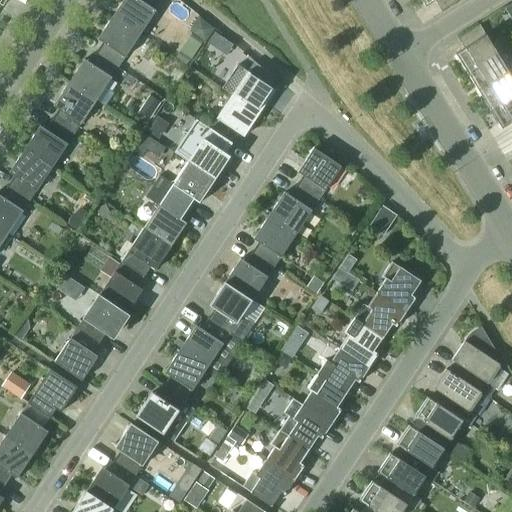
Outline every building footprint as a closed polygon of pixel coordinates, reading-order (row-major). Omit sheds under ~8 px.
[(123,0),(113,16),(140,34),(156,10),(146,4),(147,0),(123,0)] [(421,0),(425,6),(435,1),(441,11),(458,0),(421,0)] [(118,67),(140,34),(113,16),(97,39),(102,43),(96,52),(118,67)] [(198,18),(191,28),(190,31),(193,34),(203,43),(213,30),(198,18)] [(455,54),(467,73),(497,54),(479,25),(458,38),(464,48),(455,54)] [(215,46),(221,37),(215,32),(208,42),(215,46)] [(191,35),(178,54),(190,62),(202,43),(191,35)] [(505,49),(497,54),(467,73),(478,91),(511,70),(511,59),(511,60),(505,49)] [(84,59),(69,82),(96,101),(118,67),(96,52),(89,62),(84,59)] [(232,94),(232,95),(259,113),(275,90),(270,86),(274,80),(273,79),(262,72),(258,78),(238,65),(223,88),(232,94)] [(511,70),(478,91),(490,110),(511,95),(511,70)] [(58,109),(52,119),(74,134),(96,101),(69,82),(53,106),(58,109)] [(232,95),(210,128),(232,143),(239,133),(244,136),(259,113),(232,95)] [(511,95),(490,110),(502,129),(511,123),(511,125),(511,95)] [(138,113),(149,120),(160,104),(149,97),(138,113)] [(168,125),(157,118),(147,133),(158,140),(168,125)] [(52,167),(74,134),(52,119),(45,129),(40,126),(24,149),(52,167)] [(188,161),(215,180),(231,156),(225,153),(232,143),(210,128),(209,128),(196,119),(174,151),(188,161)] [(158,159),(164,149),(144,136),(133,153),(141,158),(146,151),(158,159)] [(296,185),(318,200),(341,166),(313,148),(297,172),(302,176),(296,185)] [(14,176),(7,186),(30,201),(52,167),(24,149),(9,173),(14,176)] [(153,187),(188,210),(194,200),(199,203),(215,180),(188,161),(173,184),(160,175),(153,187)] [(269,215),(296,234),(318,200),(296,185),(289,195),(284,192),(269,215)] [(0,195),(0,228),(8,234),(30,201),(7,186),(1,196),(0,195)] [(158,206),(143,228),(171,246),(186,223),(181,219),(188,210),(153,187),(146,197),(158,206)] [(106,204),(96,208),(100,217),(109,213),(106,204)] [(396,216),(382,206),(369,226),(383,236),(396,216)] [(77,231),(84,221),(74,214),(69,219),(69,225),(77,231)] [(296,234),(269,215),(253,239),(258,242),(252,252),(274,267),(296,234)] [(125,255),(121,261),(143,276),(150,266),(155,270),(171,246),(143,228),(133,244),(126,240),(119,251),(125,255)] [(224,282),(252,300),(274,267),(252,252),(245,262),(240,259),(224,282)] [(356,260),(348,255),(333,278),(341,283),(356,260)] [(99,295),(126,313),(142,290),(137,286),(143,276),(121,261),(99,295)] [(386,279),(376,293),(405,312),(415,298),(411,295),(420,281),(391,262),(382,276),(386,279)] [(328,275),(318,268),(306,286),(316,293),(328,275)] [(64,274),(55,287),(62,292),(71,278),(64,274)] [(252,300),(224,282),(209,305),(214,309),(207,319),(241,341),(251,326),(240,319),(252,300)] [(396,326),(405,312),(376,293),(367,306),(363,304),(354,318),(383,337),(392,324),(396,326)] [(99,295),(77,328),(99,343),(106,333),(111,337),(126,313),(99,295)] [(328,302),(320,296),(311,309),(319,315),(328,302)] [(28,317),(14,335),(21,340),(30,327),(28,317)] [(339,349),(368,368),(378,354),(374,351),(383,337),(354,318),(344,332),(348,335),(339,349)] [(241,341),(207,319),(201,329),(196,325),(180,349),(208,367),(225,340),(236,348),(241,341)] [(308,333),(297,326),(281,350),(292,357),(308,333)] [(469,371),(463,380),(481,392),(481,393),(488,398),(494,389),(497,391),(508,374),(497,368),(499,364),(501,361),(480,327),(477,328),(475,329),(473,330),(471,332),(469,334),(467,336),(465,338),(464,341),(452,360),(469,371)] [(77,328),(54,362),(82,380),(98,356),(93,353),(99,343),(77,328)] [(163,385),(186,400),(208,367),(180,349),(165,372),(170,376),(163,385)] [(326,360),(317,374),(346,393),(355,380),(359,382),(368,368),(339,349),(330,363),(326,360)] [(285,368),(292,358),(284,353),(277,363),(285,368)] [(50,369),(27,403),(49,418),(56,408),(61,412),(77,387),(50,369)] [(450,399),(444,408),(462,420),(462,421),(470,426),(476,416),(468,411),(481,393),(481,392),(463,380),(446,369),(433,388),(450,399)] [(29,385),(11,373),(2,386),(20,399),(29,385)] [(311,391),(302,404),(331,424),(341,410),(337,407),(346,393),(317,374),(307,388),(311,391)] [(266,395),(272,385),(265,380),(258,390),(266,395)] [(151,392),(135,416),(173,441),(194,409),(184,402),(186,400),(163,385),(157,395),(151,392)] [(450,439),(462,421),(462,420),(444,408),(427,397),(414,416),(431,427),(425,436),(444,448),(443,449),(463,461),(469,452),(450,439)] [(322,438),(331,424),(302,404),(301,406),(292,400),(283,414),(288,417),(280,430),(309,449),(318,435),(322,438)] [(27,403),(5,437),(32,455),(48,431),(43,428),(49,418),(27,403)] [(120,451),(113,461),(136,476),(158,441),(131,423),(115,447),(120,451)] [(217,446),(227,431),(218,425),(205,444),(212,449),(215,445),(217,446)] [(431,467),(443,449),(444,448),(425,436),(408,425),(396,444),(413,455),(407,464),(425,476),(425,477),(433,482),(439,472),(431,467)] [(228,436),(241,445),(247,436),(234,427),(228,436)] [(265,460),(294,480),(304,465),(300,463),(309,449),(280,430),(270,444),(274,447),(265,460)] [(223,460),(235,441),(228,436),(216,455),(223,460)] [(0,444),(0,481),(5,485),(12,475),(17,478),(32,455),(5,437),(0,444)] [(394,483),(388,492),(407,504),(406,505),(414,510),(421,500),(413,495),(425,477),(425,476),(407,464),(390,453),(377,472),(394,483)] [(252,471),(242,486),(271,506),(280,491),(284,494),(294,480),(265,460),(256,474),(252,471)] [(102,467),(86,490),(113,509),(136,476),(113,461),(107,470),(102,467)] [(191,463),(178,483),(188,490),(201,470),(191,463)] [(401,511),(406,505),(407,504),(388,492),(371,481),(358,500),(376,511),(374,511),(401,511)] [(208,490),(196,482),(184,500),(196,508),(208,490)] [(178,483),(169,497),(180,504),(188,490),(178,483)] [(111,511),(113,509),(86,490),(71,511),(111,511)] [(462,502),(473,509),(480,498),(469,491),(462,502)] [(264,511),(237,494),(227,509),(231,511),(230,511),(264,511)]
